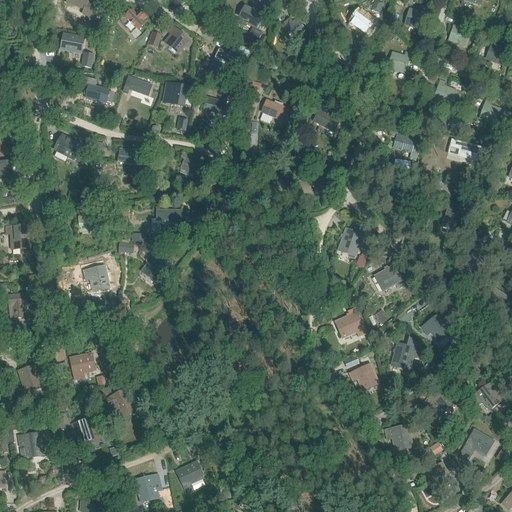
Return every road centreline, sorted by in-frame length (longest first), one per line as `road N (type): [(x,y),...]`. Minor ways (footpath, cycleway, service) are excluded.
road 1 (residential): [(37,113),(46,108),(121,131),(189,135),(211,153),(225,192)]
road 2 (residential): [(362,422),(312,337),(322,222)]
road 3 (residential): [(12,511),(196,432)]
road 4 (residential): [(500,372),(386,240)]
road 5 (residential): [(362,422),(435,375),(500,372)]
road 6 (residential): [(56,339),(38,204)]
road 7 (residential): [(372,107),(361,76),(316,27),(313,0)]
